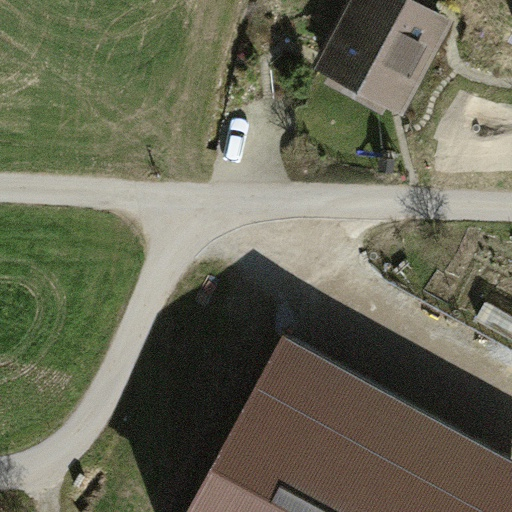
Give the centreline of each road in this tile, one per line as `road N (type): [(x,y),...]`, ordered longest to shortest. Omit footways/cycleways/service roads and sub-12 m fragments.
road 1 (residential): [(0,476),(45,470),(90,430),(196,200)]
road 2 (residential): [(196,200),(511,209)]
road 3 (unknown): [(511,92),(446,82),(388,205)]
road 4 (residential): [(0,187),(196,200)]
